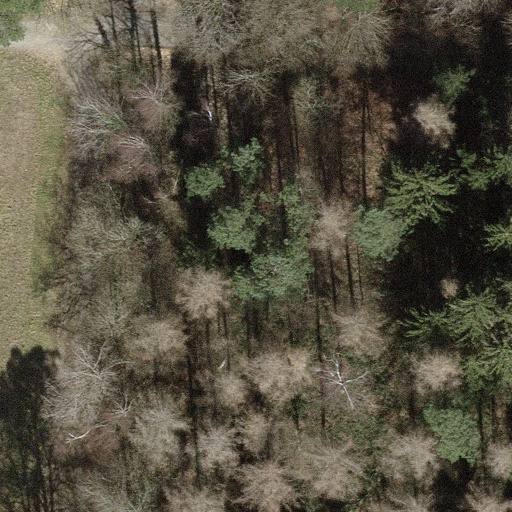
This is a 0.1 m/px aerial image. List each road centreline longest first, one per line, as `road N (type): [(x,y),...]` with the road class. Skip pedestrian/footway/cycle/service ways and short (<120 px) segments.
road 1 (track): [(87,511),(63,350),(73,170),(119,32)]
road 2 (track): [(119,32),(511,68)]
